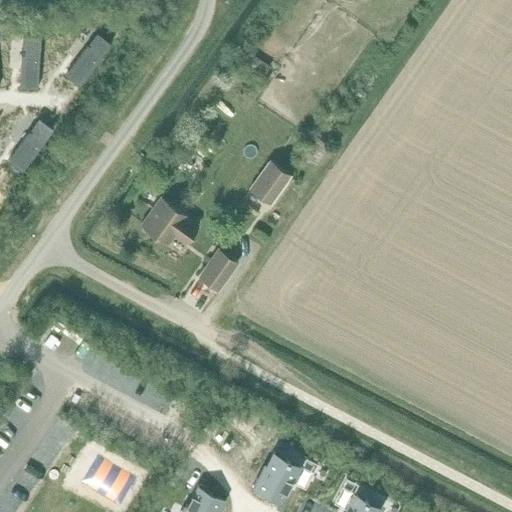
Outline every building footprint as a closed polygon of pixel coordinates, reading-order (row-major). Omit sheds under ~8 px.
[(113,44),(99,33),(67,75),(81,85),(113,44)] [(42,37),(25,36),(21,88),(38,89),(42,37)] [(53,129),(39,119),(9,162),(24,172),(53,129)] [(315,134),(300,154),(315,165),(330,145),(315,134)] [(188,146),(180,155),(186,160),(194,151),(188,146)] [(270,160),(250,188),(270,202),(290,174),(270,160)] [(161,196),(140,225),(167,244),(176,232),(181,236),(180,237),(187,242),(198,226),(187,217),(188,215),(161,196)] [(217,248),(198,275),(219,290),(238,262),(217,248)] [(51,333),(44,343),(51,348),(57,338),(51,333)] [(265,465),(254,486),(255,487),(256,486),(281,498),(292,476),(293,476),(300,464),(299,463),(298,465),(285,459),(286,458),(282,456),(282,457),(273,452),(266,466),(265,465)] [(184,507),(181,511),(216,511),(224,498),(222,498),(222,499),(197,486),(185,508),(184,507)] [(349,507),(346,511),(381,511),(384,506),(383,506),(382,508),(370,501),(370,500),(367,498),(366,499),(357,495),(350,508),(349,507)]
